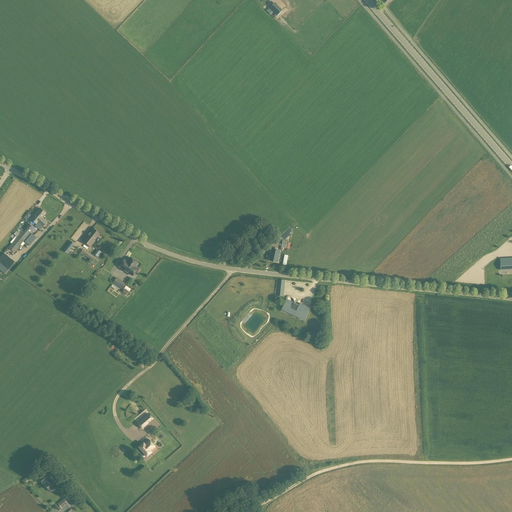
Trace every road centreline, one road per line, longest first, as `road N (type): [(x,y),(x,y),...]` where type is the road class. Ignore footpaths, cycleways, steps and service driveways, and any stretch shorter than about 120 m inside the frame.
road 1 (unclassified): [(511,298),(207,265),(134,238),(0,163)]
road 2 (track): [(260,503),(339,465),(511,459)]
road 3 (secondary): [(511,165),(367,0)]
